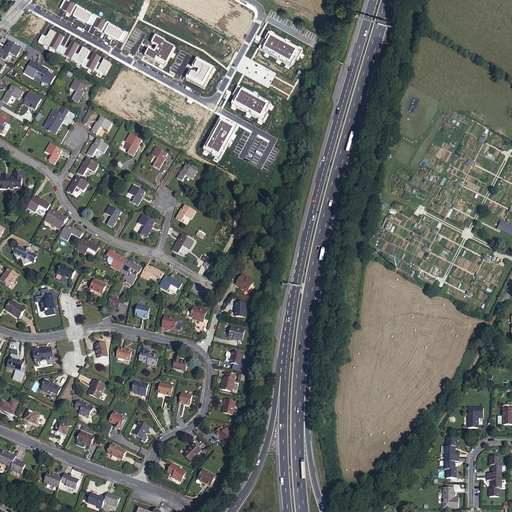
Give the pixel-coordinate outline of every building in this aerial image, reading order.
[(0,57),(5,61),(10,53),(16,56),(21,48),(9,42),(6,48),(5,47),(3,50),(0,48),(0,57)] [(48,69),(39,64),(38,65),(31,61),(25,72),(33,77),(37,71),(44,75),(41,79),(50,84),(55,76),(47,71),(48,69)] [(76,91),(72,97),(79,100),(83,93),(82,92),(85,86),(74,80),(69,87),(76,91)] [(23,91),(11,84),(8,90),(2,100),(8,103),(12,96),(18,99),(23,91)] [(47,98),(39,94),(37,98),(44,103),(47,98)] [(60,122),(64,115),(53,109),(45,123),(50,126),(48,129),(55,133),(61,122),(60,122)] [(69,110),(67,115),(75,119),(77,114),(69,110)] [(10,119),(0,113),(0,123),(2,124),(5,120),(8,122),(10,119)] [(96,122),(91,130),(97,133),(100,128),(106,132),(111,123),(100,117),(97,122),(96,122)] [(128,152),(133,155),(138,146),(139,146),(142,140),(130,133),(125,141),(126,142),(123,147),(129,150),(128,152)] [(88,154),(93,157),(98,150),(104,153),(109,145),(98,139),(94,145),(93,144),(88,154)] [(61,149),(50,143),(45,150),(50,154),(52,152),(57,155),(61,149)] [(165,153),(154,147),(149,154),(156,158),(151,166),(157,169),(163,159),(162,158),(165,153)] [(57,157),(58,157),(59,156),(57,155),(52,152),(50,154),(52,155),(48,161),(54,164),(57,157)] [(99,164),(88,158),(85,164),(83,163),(78,173),(83,176),(88,169),(95,172),(99,164)] [(179,169),(174,177),(180,181),(184,175),(190,179),(195,171),(183,164),(180,170),(179,169)] [(22,189),(23,173),(14,173),(13,177),(1,176),(2,170),(0,169),(0,189),(17,191),(17,189),(22,189)] [(88,183),(78,176),(74,182),(73,181),(67,192),(73,195),(77,187),(84,191),(88,183)] [(144,189),(133,183),(128,192),(134,196),(131,201),(136,204),(141,197),(140,196),(144,189)] [(40,198),(34,195),(28,207),(34,211),(38,204),(46,209),(50,203),(40,198)] [(178,208),(174,216),(180,220),(182,214),(190,218),(194,210),(182,203),(179,209),(178,208)] [(115,216),(118,210),(109,204),(105,210),(115,216)] [(39,206),(36,213),(43,217),(46,210),(39,206)] [(55,211),(51,209),(45,220),(51,224),(52,223),(55,217),(62,221),(63,222),(66,215),(56,209),(55,211)] [(120,211),(118,210),(115,216),(105,210),(104,212),(110,216),(106,224),(112,227),(118,217),(117,216),(120,211)] [(141,213),(136,221),(143,225),(139,233),(145,236),(150,227),(149,226),(152,220),(141,213)] [(62,221),(55,217),(52,223),(57,226),(60,225),(62,221)] [(511,236),(511,226),(501,221),(497,229),(511,236)] [(71,227),(66,225),(60,236),(69,241),(72,234),(80,238),(84,233),(72,225),(71,227)] [(192,240),(180,234),(177,240),(176,239),(170,249),(176,252),(180,245),(187,248),(192,240)] [(89,242),(83,238),(77,249),(85,254),(87,251),(88,248),(96,253),(100,247),(89,241),(89,242)] [(20,258),(21,260),(23,266),(31,263),(33,264),(34,262),(36,262),(35,260),(37,255),(30,252),(28,248),(25,249),(17,246),(17,248),(12,249),(15,259),(20,258)] [(109,250),(106,255),(113,260),(109,266),(118,272),(119,270),(125,261),(118,257),(119,256),(109,250)] [(125,259),(125,261),(119,270),(123,273),(121,276),(124,278),(123,281),(131,285),(136,277),(135,276),(137,273),(138,273),(141,267),(132,262),(132,263),(125,259)] [(62,276),(64,277),(70,280),(75,271),(61,264),(56,274),(62,277),(62,276)] [(152,268),(147,265),(140,277),(148,281),(152,275),(159,279),(163,273),(153,267),(152,268)] [(18,275),(8,269),(0,279),(9,287),(14,280),(15,280),(18,275)] [(246,276),(242,274),(236,284),(240,286),(241,285),(245,287),(249,290),(254,281),(246,276)] [(171,279),(165,275),(159,287),(167,292),(168,289),(175,293),(177,290),(178,290),(182,283),(172,278),(171,279)] [(91,284),(97,287),(101,288),(101,289),(102,290),(106,282),(94,277),(91,284)] [(42,312),(45,311),(47,311),(48,315),(55,314),(53,305),(51,294),(43,296),(44,301),(39,302),(40,306),(41,306),(42,312)] [(112,294),(111,296),(119,300),(115,306),(118,307),(122,299),(112,294)] [(119,300),(111,296),(108,303),(115,306),(119,300)] [(18,305),(12,301),(5,310),(19,319),(25,309),(19,304),(18,305)] [(249,308),(250,304),(248,304),(239,303),(237,302),(236,307),(237,307),(237,311),(237,316),(247,317),(248,308),(249,308)] [(136,304),(134,314),(139,315),(138,317),(146,319),(149,307),(136,304)] [(190,317),(195,319),(199,320),(199,321),(203,323),(204,320),(201,310),(194,307),(190,317)] [(168,316),(164,315),(162,326),(166,328),(166,326),(171,327),(176,328),(178,318),(168,316)] [(247,328),(243,328),(233,326),(231,335),(236,336),(240,337),(240,339),(244,340),(247,328)] [(108,357),(105,343),(95,345),(97,359),(108,357)] [(49,359),(52,358),(51,347),(38,349),(38,350),(34,351),(36,360),(40,359),(40,361),(49,359)] [(133,350),(120,347),(118,357),(131,360),(133,350)] [(145,352),(149,353),(150,350),(149,350),(146,349),(146,348),(141,347),(138,359),(143,360),(145,352)] [(234,351),(233,358),(235,358),(234,362),(243,364),(246,353),(234,351)] [(149,353),(145,352),(143,360),(148,361),(148,362),(148,363),(157,365),(159,356),(150,354),(150,353),(149,353)] [(180,357),(176,356),(174,367),(186,370),(188,360),(180,359),(180,357)] [(25,361),(19,359),(17,358),(11,357),(8,366),(22,371),(25,361)] [(238,373),(227,371),(227,375),(226,374),(223,387),(234,389),(238,373)] [(133,390),(136,391),(140,392),(139,393),(146,395),(149,383),(135,379),(133,390)] [(52,383),(45,380),(43,384),(44,386),(42,389),(42,391),(51,395),(52,393),(57,396),(62,387),(55,384),(55,385),(54,384),(53,385),(51,384),(52,383)] [(105,386),(94,380),(92,386),(91,388),(88,394),(98,399),(105,386)] [(173,385),(161,382),(158,391),(171,394),(173,385)] [(193,394),(182,391),(180,402),(190,404),(193,394)] [(237,399),(226,397),(225,402),(226,402),(224,410),(234,412),(237,399)] [(11,403),(4,400),(0,409),(15,415),(21,401),(13,398),(11,403)] [(87,403),(80,399),(75,408),(81,411),(79,414),(85,416),(88,418),(94,408),(89,405),(89,406),(86,405),(87,403)] [(467,427),(477,427),(478,416),(482,416),(483,407),(468,407),(467,427)] [(511,408),(502,409),(502,416),(497,416),(497,425),(511,425),(511,408)] [(40,415),(28,410),(24,419),(36,424),(40,415)] [(127,417),(115,411),(110,420),(116,423),(115,424),(121,427),(127,417)] [(151,425),(140,420),(138,424),(134,433),(143,438),(148,429),(149,429),(151,425)] [(70,426),(59,421),(55,431),(63,435),(64,432),(66,433),(67,433),(70,426)] [(237,436),(228,427),(221,433),(230,443),(237,436)] [(94,437),(82,431),(78,440),(90,446),(94,437)] [(443,446),(442,454),(442,458),(456,458),(456,455),(452,455),(453,448),(454,448),(454,438),(445,438),(444,446),(443,446)] [(204,449),(197,442),(186,454),(193,461),(204,449)] [(118,446),(112,443),(108,453),(122,459),(127,450),(117,446),(118,446)] [(127,455),(135,459),(138,453),(129,449),(127,455)] [(0,462),(7,465),(11,466),(15,456),(12,455),(13,454),(9,452),(8,453),(1,450),(0,451),(0,462)] [(486,473),(486,476),(500,476),(501,465),(499,465),(499,457),(489,456),(489,465),(491,465),(490,473),(486,473)] [(15,458),(10,469),(21,474),(26,464),(19,461),(19,459),(15,458)] [(456,458),(442,458),(442,470),(444,470),(444,479),(454,479),(454,470),(452,470),(452,462),(456,462),(456,458)] [(181,466),(174,462),(170,471),(175,473),(174,476),(179,479),(183,480),(188,470),(183,468),(183,469),(180,467),(181,466)] [(211,470),(211,468),(206,467),(202,477),(216,482),(219,473),(211,470)] [(45,483),(59,488),(63,478),(60,477),(60,475),(56,474),(56,475),(49,472),(45,483)] [(63,478),(62,482),(67,484),(67,486),(76,490),(79,480),(71,477),(71,476),(65,473),(64,477),(63,478)] [(486,476),(486,480),(491,480),(490,487),(489,487),(488,496),(498,496),(499,488),(500,488),(500,476),(486,476)] [(442,506),(457,506),(457,496),(452,495),(452,485),(443,485),(442,506)] [(102,509),(104,503),(106,498),(102,496),(102,497),(91,493),(88,502),(93,504),(92,505),(98,507),(102,509)] [(109,494),(105,503),(117,507),(121,498),(109,494)]
